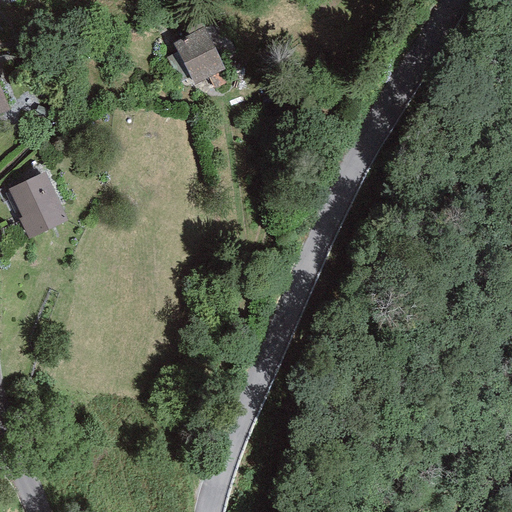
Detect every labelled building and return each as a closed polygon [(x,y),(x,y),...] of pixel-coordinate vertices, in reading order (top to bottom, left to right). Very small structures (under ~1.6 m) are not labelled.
[(203,27),(172,43),(177,52),(190,77),(194,85),(225,69),(203,27)] [(178,83),(190,77),(177,52),(166,58),(178,83)] [(0,112),(10,109),(0,86),(0,112)] [(49,111),(38,106),(34,114),(45,119),(49,111)] [(45,172),(8,189),(21,218),(19,219),(28,239),(68,221),(45,172)]
